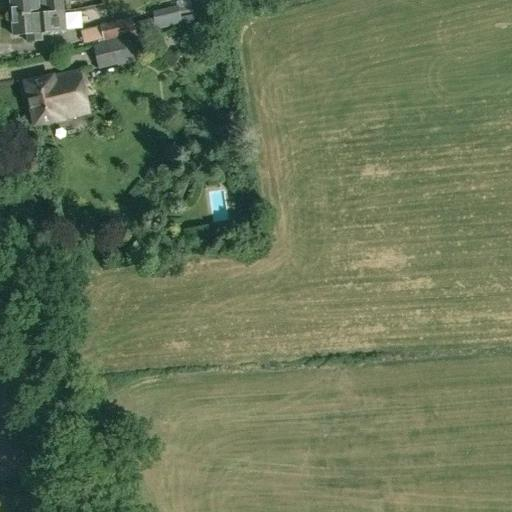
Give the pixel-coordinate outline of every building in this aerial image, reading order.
[(11,0),(13,17),(64,13),(62,0),(11,0)] [(138,22),(141,33),(182,24),(177,6),(153,12),(153,18),(138,22)] [(66,31),(64,13),(13,17),(15,36),(28,35),(29,42),(42,41),(41,32),(49,31),(50,33),(66,31)] [(132,18),(102,25),(100,25),(100,26),(78,32),(82,45),(103,39),(103,41),(136,34),(132,18)] [(131,37),(94,45),(100,70),(137,62),(131,37)] [(36,126),(64,119),(64,118),(90,112),(81,72),(55,78),(55,76),(26,83),(36,126)]
